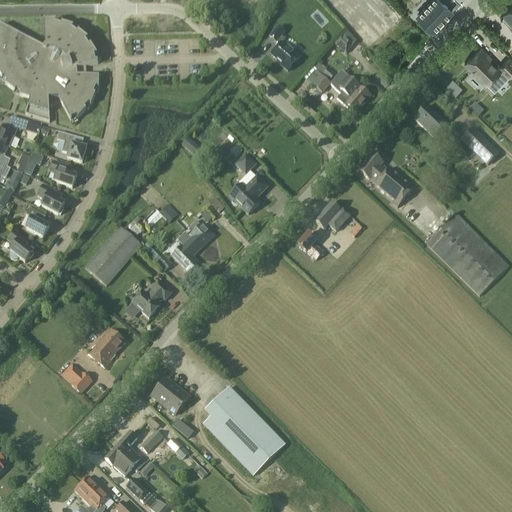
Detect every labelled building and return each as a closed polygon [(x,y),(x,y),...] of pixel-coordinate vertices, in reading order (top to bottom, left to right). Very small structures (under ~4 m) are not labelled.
[(431,0),(417,16),(434,31),(452,12),(438,0),(431,0)] [(511,26),(511,6),(502,16),(511,26)] [(44,24),(45,48),(44,49),(0,26),(0,75),(2,79),(0,80),(0,81),(10,96),(13,95),(30,100),(25,116),(50,123),(48,99),(58,99),(72,125),(86,111),(88,113),(95,95),(98,96),(99,78),(83,77),(82,69),(101,64),(90,47),(93,46),(78,34),(80,32),(62,26),(63,23),(44,24)] [(299,59),(283,45),(286,41),(282,38),(286,34),(279,29),(270,39),(279,47),(271,57),(281,65),(280,66),(288,73),(299,59)] [(346,56),(354,47),(342,37),(335,46),(346,56)] [(493,93),(508,78),(511,74),(511,61),(509,58),(500,67),(481,48),(465,65),(493,93)] [(314,71),(306,81),(307,82),(312,87),(321,95),(330,85),(329,84),(314,71)] [(331,85),(329,86),(336,92),(340,96),(348,103),(361,89),(348,78),(341,72),(330,84),(331,85)] [(446,91),(456,99),(462,93),(452,84),(446,91)] [(340,96),(336,100),(350,111),(351,110),(356,115),(371,97),(361,89),(348,103),(340,96)] [(414,121),(416,122),(433,139),(446,125),(427,107),(414,121)] [(0,144),(5,147),(10,149),(18,131),(25,133),(28,123),(11,118),(8,127),(9,128),(6,135),(0,132),(0,144)] [(40,136),(47,137),(48,128),(41,127),(40,136)] [(487,167),(499,155),(472,129),(461,141),(487,167)] [(67,160),(82,165),(83,163),(85,163),(86,158),(84,157),(86,150),(72,145),(74,138),(59,134),(57,142),(64,144),(62,154),(68,155),(67,160)] [(180,146),(192,156),(199,148),(187,138),(180,146)] [(0,165),(7,168),(10,161),(4,158),(6,154),(2,152),(5,147),(0,144),(0,165)] [(34,154),(30,164),(37,167),(41,157),(34,154)] [(256,165),(246,155),(236,164),(246,174),(256,165)] [(397,209),(414,191),(389,170),(387,172),(381,167),(383,165),(372,156),(358,172),(369,181),(370,180),(376,186),(375,186),(394,203),(392,205),(397,209)] [(54,183),(73,190),(77,178),(64,173),(66,167),(53,163),(49,173),(56,176),(54,183)] [(0,174),(7,178),(10,170),(7,168),(0,165),(0,174)] [(255,201),(267,189),(256,179),(245,191),(241,186),(230,198),(248,216),(260,205),(255,201)] [(41,207),(58,217),(61,217),(63,212),(62,210),(65,205),(53,198),(56,193),(43,186),(37,197),(45,201),(41,207)] [(220,213),(225,208),(217,200),(212,205),(220,213)] [(336,234),(351,218),(342,210),(341,212),(332,203),(314,222),(324,232),(329,227),(336,234)] [(168,205),(159,213),(169,223),(177,215),(168,205)] [(43,240),(50,228),(38,222),(41,215),(30,209),(26,216),(32,219),(26,230),(43,240)] [(456,214),(425,245),(476,295),(479,298),(509,268),(456,214)] [(171,257),(189,275),(199,265),(192,259),(214,238),(202,226),(191,238),(192,240),(183,249),(179,245),(177,245),(170,252),(170,254),(172,256),(171,257)] [(107,288),(142,247),(120,228),(85,269),(107,288)] [(17,261),(19,259),(25,264),(28,260),(30,260),(34,256),(33,254),(22,246),(26,241),(15,232),(7,242),(14,247),(10,252),(11,253),(10,255),(10,258),(12,260),(14,261),(17,261)] [(315,262),(324,253),(315,245),(317,242),(309,234),(298,246),(306,254),(307,254),(315,262)] [(165,273),(172,266),(163,256),(155,263),(165,273)] [(172,295),(158,283),(152,290),(154,292),(148,298),(143,294),(133,305),(149,320),(160,309),(158,307),(163,301),(165,302),(172,295)] [(114,357),(126,344),(111,331),(100,344),(97,346),(89,355),(88,355),(105,370),(115,357),(114,357)] [(81,395),(92,383),(82,373),(71,385),(81,395)] [(190,399),(172,384),(166,380),(151,398),(175,417),(190,399)] [(229,389),(206,412),(212,418),(203,426),(254,478),(285,447),(229,389)] [(148,420),(145,426),(156,431),(159,425),(148,420)] [(141,449),(147,454),(162,438),(156,432),(141,449)] [(114,452),(133,469),(135,471),(138,467),(141,470),(146,465),(129,449),(137,440),(130,434),(114,452)] [(168,446),(176,454),(182,448),(174,439),(168,446)] [(133,469),(114,452),(106,461),(125,478),(133,469)] [(82,484),(103,505),(108,509),(114,503),(89,477),(82,484)] [(133,481),(126,489),(144,505),(151,497),(133,481)] [(94,511),(96,511),(103,505),(82,484),(75,492),(94,511)] [(149,510),(150,511),(165,511),(168,510),(157,500),(149,510)] [(117,511),(132,511),(123,503),(116,510),(117,511)]
